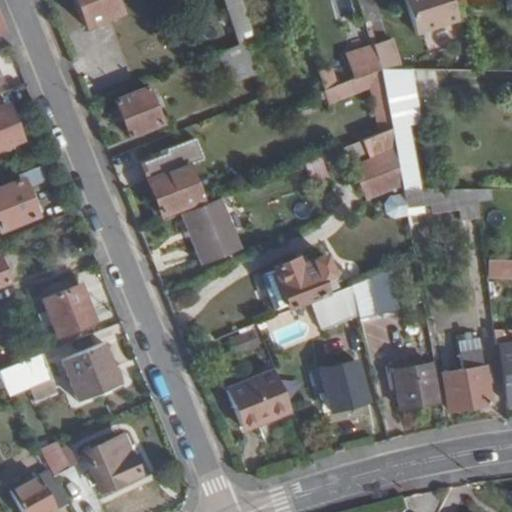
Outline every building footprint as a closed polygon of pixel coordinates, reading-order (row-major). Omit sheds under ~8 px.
[(72,0),(84,25),(113,13),(108,0),(72,0)] [(222,0),(237,44),(243,41),(252,38),(239,0),(222,0)] [(452,0),(405,0),(417,34),(459,21),(452,0)] [(391,36),(372,43),(373,46),(380,69),(401,69),(391,36)] [(237,44),(219,51),(230,81),(254,73),(243,41),(237,44)] [(347,56),(354,77),(377,69),(380,69),(373,46),(347,56)] [(354,77),(339,84),(344,96),(369,88),(378,132),(391,127),(380,69),(377,69),(354,77)] [(380,69),(391,127),(405,126),(402,105),(410,103),(404,69),(401,69),(380,69)] [(162,126),(146,87),(113,99),(130,138),(162,126)] [(4,105),(0,94),(0,147),(22,139),(8,104),(4,105)] [(405,126),(391,127),(394,148),(401,183),(402,190),(417,189),(405,126)] [(391,127),(378,132),(332,151),(337,163),(364,153),(367,160),(394,148),(391,127)] [(394,148),(367,160),(352,166),(366,198),(401,183),(394,148)] [(302,164),(311,184),(330,176),(321,156),(302,164)] [(49,176),(43,163),(22,172),(29,185),(49,176)] [(201,198),(187,164),(146,180),(161,216),(201,198)] [(0,229),(35,215),(20,179),(0,187),(0,229)] [(476,189),(435,189),(439,215),(461,212),(463,221),(480,219),(476,189)] [(392,216),(406,213),(403,194),(389,196),(384,204),(385,212),(392,216)] [(222,196),(182,212),(204,264),(243,247),(222,196)] [(298,264),(296,256),(271,266),(280,285),(277,286),(286,305),(323,291),(323,289),(334,284),(323,253),(298,264)] [(511,258),(489,258),(489,274),(511,274),(511,258)] [(354,303),(358,319),(374,315),(366,278),(350,285),(354,303)] [(93,320),(79,284),(42,299),(56,335),(93,320)] [(350,285),(325,295),(332,312),(354,303),(350,285)] [(508,342),(507,330),(493,330),(495,343),(497,343),(508,342)] [(256,344),(250,331),(227,341),(234,353),(256,344)] [(497,343),(505,402),(511,402),(511,405),(511,341),(508,342),(497,343)] [(117,384),(102,344),(62,361),(77,400),(117,384)] [(484,383),(481,367),(479,349),(457,353),(459,369),(440,373),(446,409),(488,402),(484,383)] [(41,352),(0,368),(0,379),(4,386),(9,395),(52,378),(41,352)] [(368,400),(357,360),(320,370),(332,410),(368,400)] [(399,407),(435,400),(428,365),(388,372),(392,388),(395,387),(399,407)] [(488,366),(481,367),(484,383),(491,381),(488,366)] [(266,419),(289,410),(272,369),(226,389),(240,425),(264,415),(266,419)] [(138,472),(121,435),(82,452),(100,489),(138,472)] [(70,467),(55,441),(38,449),(50,470),(53,476),(70,467)] [(22,511),(51,511),(68,503),(53,476),(50,470),(10,491),(22,511)]
